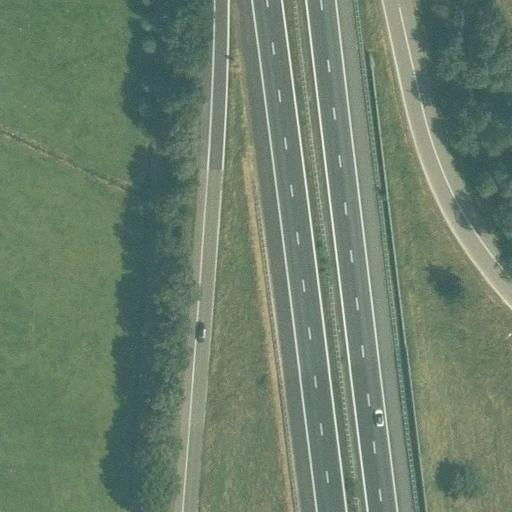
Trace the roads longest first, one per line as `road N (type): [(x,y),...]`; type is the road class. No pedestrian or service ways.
road 1 (motorway): [(266,0),(331,511)]
road 2 (motorway): [(380,511),(320,0)]
road 3 (motorway): [(220,0),(210,252),(187,511)]
road 4 (motorway): [(511,295),(442,197),(415,124),(387,0)]
